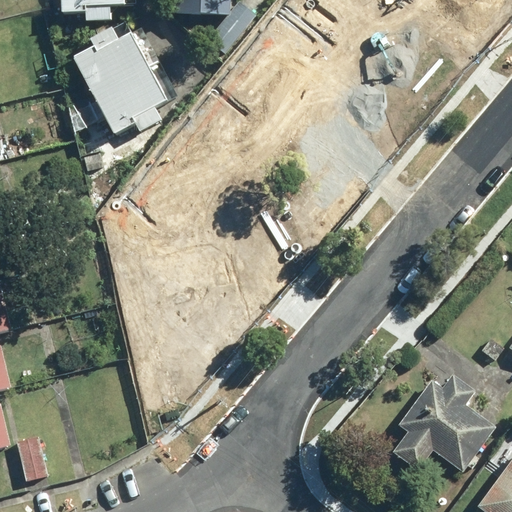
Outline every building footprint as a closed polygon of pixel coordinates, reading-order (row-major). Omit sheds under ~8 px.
[(132,0),(55,0),(56,14),(79,13),(81,31),(114,28),(112,11),(133,10),(132,0)] [(228,0),(170,0),(170,21),(228,24),(228,0)] [(436,0),(385,0),(416,25),(436,0)] [(480,0),(491,9),(498,0),(480,0)] [(340,9),(319,12),(327,69),(348,66),(340,9)] [(135,133),(137,138),(159,127),(156,121),(180,108),(139,32),(117,44),(112,34),(85,46),(91,58),(70,69),(112,145),(135,133)] [(326,69),(262,83),(276,147),(340,134),(326,69)] [(101,150),(79,154),(82,177),(105,173),(101,150)] [(225,260),(216,262),(199,182),(175,187),(178,201),(117,214),(125,252),(145,247),(157,304),(181,299),(231,289),(225,260)] [(495,431),(466,409),(475,398),(450,379),(441,390),(431,383),(395,431),(404,438),(389,459),(414,478),(430,457),(459,479),(495,431)] [(38,439),(14,445),(24,485),(48,480),(38,439)] [(511,511),(511,461),(475,511),(511,511)]
